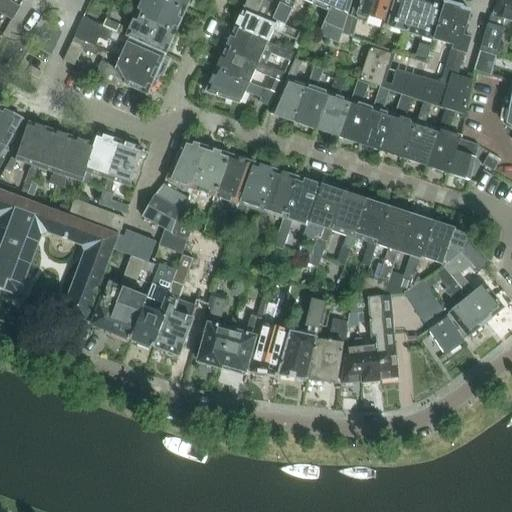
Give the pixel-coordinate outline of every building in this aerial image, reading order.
[(21,7),(19,6),(12,2),(8,0),(0,0),(0,13),(12,21),(14,18),(14,17),(18,9),(19,9),(21,7)] [(134,0),(140,2),(135,14),(175,33),(185,11),(161,0),(134,0)] [(161,0),(185,11),(186,8),(189,7),(192,0),(161,0)] [(247,0),(244,7),(253,11),(258,13),(273,19),(278,8),(263,2),(263,0),(247,0)] [(273,19),(286,25),(296,0),(302,0),(312,4),(313,0),(280,0),(278,8),(273,19)] [(338,43),(341,34),(351,3),(351,0),(313,0),(312,4),(329,11),(321,30),(325,37),(338,43)] [(389,0),(355,0),(354,4),(345,35),(353,37),(358,20),(367,23),(368,20),(369,17),(383,22),(389,0)] [(443,2),(442,1),(437,0),(394,0),(387,26),(432,40),(440,11),(443,2)] [(442,12),(433,40),(451,46),(441,82),(448,84),(452,74),(453,74),(455,67),(459,54),(459,52),(467,55),(472,38),(462,35),(467,21),(470,11),(461,8),(462,7),(460,7),(458,2),(459,1),(454,0),(449,0),(446,3),(444,2),(442,12)] [(505,19),(511,21),(511,0),(497,0),(493,15),(491,14),(480,51),(497,56),(505,29),(506,29),(507,24),(504,22),(505,19)] [(258,13),(253,11),(244,7),(243,8),(244,9),(242,12),(241,12),(235,27),(269,42),(274,31),(297,41),(301,31),(286,25),(273,19),(258,13)] [(156,51),(165,55),(175,33),(135,14),(125,36),(156,51)] [(156,75),(165,55),(156,51),(125,36),(117,33),(103,26),(93,22),(83,18),(82,19),(83,19),(79,28),(79,27),(75,36),(94,46),(98,38),(107,41),(108,39),(122,46),(123,44),(125,45),(119,58),(156,75)] [(103,26),(117,33),(120,25),(106,19),(103,26)] [(290,52),(269,42),(235,27),(234,29),(233,33),(232,33),(231,35),(229,36),(225,45),(226,47),(225,48),(259,63),(265,51),(281,58),(290,62),(294,53),(290,52)] [(74,66),(74,65),(78,57),(82,49),(96,55),(99,49),(94,46),(75,36),(63,61),(64,62),(65,61),(73,65),(73,66),(74,66)] [(418,44),(414,59),(426,63),(427,61),(426,60),(430,48),(429,47),(418,44)] [(372,46),(361,80),(380,86),(386,66),(388,66),(392,52),(375,47),(372,46)] [(284,73),(259,63),(225,48),(224,50),(225,50),(223,54),(217,68),(250,83),(255,72),(272,78),(281,82),(285,74),(284,73)] [(497,56),(480,51),(474,72),(491,77),(497,56)] [(105,69),(101,78),(101,79),(122,88),(124,85),(147,95),(150,89),(154,87),(157,81),(156,77),(156,75),(119,58),(115,67),(108,64),(105,69)] [(301,62),(295,60),(287,78),(270,114),(294,122),(307,84),(295,81),(301,62)] [(329,91),(317,87),(323,70),(313,66),(307,84),(294,122),(316,130),(329,91)] [(272,102),(276,94),(266,90),(250,83),(217,68),(215,71),(214,75),(213,75),(205,92),(240,104),(246,92),(257,97),(263,98),(272,102)] [(398,72),(393,91),(402,94),(413,97),(423,101),(431,104),(442,107),(445,108),(456,112),(466,114),(466,115),(473,80),(453,74),(452,74),(448,84),(441,82),(440,83),(440,85),(398,72)] [(351,98),(341,95),(347,78),(337,74),(329,91),(316,130),(338,137),(351,98)] [(358,80),(351,98),(338,137),(360,144),(373,106),(363,102),(369,84),(358,80)] [(380,87),(373,106),(360,144),(361,145),(382,152),(395,113),(382,109),(382,106),(385,107),(390,91),(380,87)] [(395,113),(382,152),(404,159),(417,120),(406,117),(413,98),(401,94),(395,113)] [(404,159),(426,167),(439,128),(425,123),(431,105),(423,102),(417,120),(404,159)] [(0,165),(4,158),(1,156),(18,128),(23,120),(2,107),(0,110),(0,165)] [(439,128),(426,167),(448,174),(460,139),(461,135),(449,131),(456,112),(445,108),(439,128)] [(28,122),(16,160),(32,165),(30,169),(29,168),(27,176),(34,179),(38,167),(52,127),(51,127),(50,130),(28,122)] [(52,127),(38,167),(53,173),(52,176),(51,176),(49,184),(56,186),(73,135),(73,134),(72,137),(51,130),(52,127)] [(97,134),(94,144),(95,144),(82,182),(82,183),(89,185),(92,178),(90,177),(92,174),(107,179),(121,139),(120,139),(119,141),(97,134)] [(73,135),(56,186),(63,188),(66,181),(65,180),(66,177),(82,182),(95,144),(94,144),(73,137),(74,135),(73,135)] [(130,186),(133,176),(143,149),(121,141),(121,139),(107,179),(103,190),(111,193),(114,185),(112,184),(114,181),(130,186)] [(470,181),(478,146),(460,139),(448,174),(470,181)] [(184,140),(178,153),(166,181),(175,185),(192,191),(203,157),(206,147),(184,140)] [(192,191),(199,193),(215,198),(229,155),(206,147),(203,157),(192,191)] [(229,155),(215,198),(229,203),(222,225),(231,228),(234,217),(250,172),(253,163),(229,155)] [(494,170),(499,161),(488,155),(483,164),(494,170)] [(253,163),(250,172),(234,217),(244,221),(248,207),(261,211),(262,212),(276,170),(253,163)] [(298,178),(276,170),(262,212),(261,211),(252,239),(261,242),(271,215),(283,219),(285,219),(298,178)] [(307,227),(308,223),(318,195),(321,186),(298,178),(285,219),(283,219),(274,247),(283,250),(293,222),(307,227)] [(32,184),(27,194),(34,196),(37,186),(32,184)] [(154,196),(155,197),(163,201),(180,210),(182,211),(183,210),(184,205),(187,199),(163,185),(154,196)] [(331,231),(340,202),(343,193),(321,186),(318,195),(308,223),(324,228),(323,233),(320,232),(318,237),(317,237),(310,257),(307,264),(318,268),(322,257),(331,231)] [(0,289),(1,289),(17,295),(18,295),(41,236),(44,234),(47,233),(82,246),(83,249),(85,252),(62,312),(63,312),(63,313),(85,321),(86,321),(90,312),(102,280),(110,257),(119,234),(120,235),(126,218),(75,200),(69,215),(0,189),(0,289)] [(103,190),(99,205),(108,208),(113,193),(111,193),(103,190)] [(355,239),(354,239),(367,201),(343,193),(340,202),(331,231),(347,236),(339,257),(337,264),(344,267),(348,257),(351,249),(352,249),(355,239)] [(154,196),(142,218),(164,230),(171,234),(177,219),(180,210),(163,201),(155,197),(154,196)] [(364,257),(362,264),(369,267),(376,246),(385,217),(388,208),(367,201),(354,239),(355,239),(368,243),(364,257)] [(366,299),(380,297),(383,297),(392,271),(397,257),(407,224),(410,215),(388,208),(385,217),(376,246),(388,249),(378,280),(365,277),(358,299),(366,299)] [(420,260),(420,258),(421,257),(429,232),(432,222),(410,215),(407,224),(397,257),(392,271),(403,275),(409,257),(420,260)] [(164,230),(158,246),(176,253),(182,255),(187,243),(193,228),(177,219),(171,234),(164,230)] [(421,257),(420,258),(441,265),(443,267),(456,258),(460,253),(463,251),(468,236),(454,231),(455,230),(432,222),(429,232),(421,257)] [(121,235),(115,249),(149,262),(157,241),(127,230),(125,236),(121,235)] [(463,251),(460,253),(464,257),(469,262),(478,254),(469,245),(463,251)] [(443,267),(442,268),(486,322),(504,307),(485,283),(477,290),(474,292),(458,272),(469,262),(464,257),(460,253),(456,258),(443,267)] [(478,254),(469,262),(474,267),(482,259),(478,254)] [(106,329),(104,333),(105,333),(106,329),(112,331),(111,335),(109,334),(109,335),(111,336),(129,343),(131,339),(135,329),(144,307),(147,298),(133,292),(144,262),(131,257),(120,286),(104,328),(106,329)] [(482,259),(474,267),(479,271),(487,263),(482,259)] [(437,272),(434,273),(440,280),(447,289),(443,291),(448,296),(456,306),(448,313),(461,328),(467,336),(466,337),(467,337),(486,322),(442,268),(437,272)] [(157,337),(154,347),(164,351),(164,352),(165,353),(165,354),(166,355),(167,356),(168,356),(169,357),(170,357),(171,357),(172,357),(173,357),(174,357),(175,356),(176,356),(177,355),(178,356),(182,347),(189,328),(187,327),(189,323),(191,322),(192,319),(190,319),(195,306),(179,300),(188,275),(177,271),(176,271),(166,298),(165,297),(160,313),(166,315),(157,337)] [(415,272),(409,290),(421,282),(415,272)] [(434,273),(422,281),(428,289),(440,280),(434,273)] [(311,289),(313,280),(309,279),(302,283),(301,287),(311,289)] [(90,312),(86,321),(98,326),(96,330),(99,331),(100,327),(104,328),(120,286),(102,280),(90,312)] [(419,316),(429,330),(447,318),(428,289),(422,281),(421,282),(409,290),(404,293),(405,296),(419,316)] [(135,329),(131,339),(139,341),(137,345),(148,349),(150,345),(154,347),(157,337),(166,315),(160,313),(165,297),(168,290),(152,284),(147,298),(144,307),(135,329)] [(291,285),(287,298),(296,301),(300,288),(291,285)] [(380,297),(366,299),(368,314),(369,323),(370,338),(371,346),(376,345),(379,369),(380,379),(397,378),(397,377),(398,377),(395,345),(394,345),(390,296),(383,297),(380,297)] [(203,344),(198,363),(219,369),(230,328),(219,325),(226,301),(211,297),(208,305),(208,307),(207,307),(210,310),(202,338),(201,339),(205,340),(203,344)] [(290,331),(277,375),(307,379),(325,303),(311,299),(304,326),(307,327),(305,334),(290,331)] [(351,300),(350,315),(357,314),(368,314),(366,299),(358,299),(351,300)] [(261,301),(256,317),(264,319),(268,304),(268,303),(261,301)] [(260,334),(250,372),(254,372),(256,375),(263,376),(266,374),(274,375),(288,329),(287,329),(289,323),(279,320),(277,326),(272,325),(277,306),(268,304),(264,319),(263,322),(262,322),(259,334),(260,334)] [(347,322),(347,324),(358,323),(357,314),(350,315),(348,315),(347,322)] [(368,314),(357,314),(358,323),(369,323),(368,314)] [(230,328),(219,369),(236,373),(237,369),(244,371),(243,375),(244,375),(246,371),(256,333),(259,334),(262,322),(263,322),(264,319),(256,317),(250,315),(245,332),(230,328)] [(462,340),(447,318),(429,330),(444,354),(449,350),(449,351),(457,345),(457,344),(464,340),(463,339),(462,340)] [(317,340),(307,379),(337,383),(343,343),(344,343),(347,324),(347,322),(333,319),(328,341),(317,340)] [(346,348),(342,383),(361,381),(361,347),(360,338),(355,339),(355,345),(357,345),(357,347),(346,348)] [(370,338),(360,338),(361,347),(361,381),(361,383),(380,381),(380,379),(379,369),(376,345),(371,346),(370,338)]
